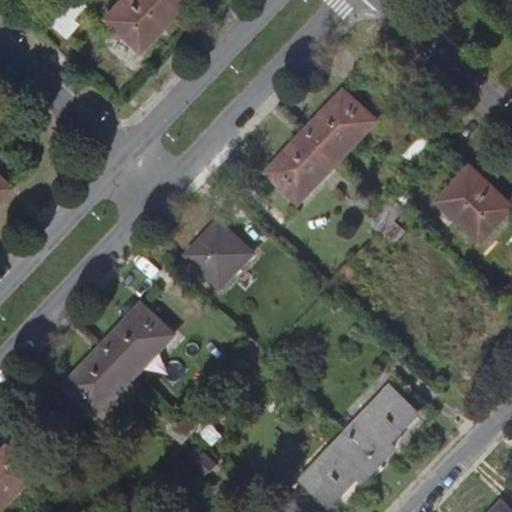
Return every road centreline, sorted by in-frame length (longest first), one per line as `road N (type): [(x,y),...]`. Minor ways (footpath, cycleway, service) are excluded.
road 1 (residential): [(160,194),(344,0)]
road 2 (residential): [(0,365),(160,194)]
road 3 (residential): [(273,0),(125,159)]
road 4 (residential): [(125,159),(0,293)]
road 5 (residential): [(511,117),(384,0)]
road 6 (residential): [(0,44),(125,159)]
road 7 (residential): [(410,511),(511,403)]
